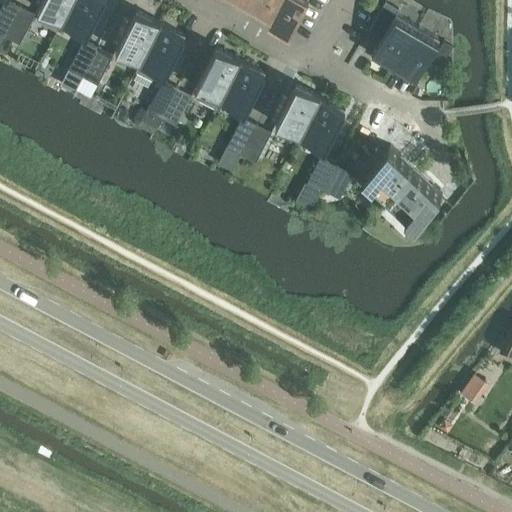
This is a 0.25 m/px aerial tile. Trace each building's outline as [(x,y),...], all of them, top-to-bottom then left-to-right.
[(4,0),(0,8),(0,32),(5,35),(21,5),(11,0),(4,0)] [(57,29),(62,20),(72,0),(41,0),(37,8),(45,12),(41,21),(57,29)] [(72,0),(62,20),(86,33),(103,0),(72,0)] [(260,7),(272,14),(280,0),(255,0),(251,8),(258,12),(260,7)] [(280,0),(272,14),(284,21),(281,26),(289,30),(306,0),(280,0)] [(386,0),(370,26),(384,34),(396,12),(399,8),(386,0)] [(21,5),(5,35),(19,42),(35,12),(21,5)] [(116,48),(140,61),(161,21),(136,9),(116,48)] [(372,53),(394,66),(418,25),(396,12),(384,34),(372,53)] [(161,21),(140,61),(136,70),(152,79),(157,70),(165,74),(185,34),(161,21)] [(418,25),(394,66),(415,78),(439,37),(418,25)] [(68,68),(83,75),(99,45),(84,38),(68,68)] [(435,55),(444,61),(453,45),(444,40),(435,55)] [(99,45),(83,75),(98,83),(113,53),(99,45)] [(215,107),(220,98),(241,58),(216,46),(196,85),(203,89),(199,98),(215,107)] [(241,58),(220,98),(245,111),(265,71),(241,58)] [(147,108),(161,116),(177,86),(162,78),(147,108)] [(275,122),(300,135),(320,95),(296,82),(275,122)] [(177,86),(161,116),(176,123),(192,93),(177,86)] [(320,95),(300,135),(325,148),(345,108),(320,95)] [(140,105),(133,118),(136,124),(152,132),(156,126),(161,116),(147,108),(140,105)] [(227,145),(241,153),(257,123),(242,115),(227,145)] [(257,123),(241,153),(256,161),(272,130),(257,123)] [(365,171),(391,195),(416,170),(400,155),(401,154),(391,144),(365,171)] [(307,182),(321,190),(337,160),(322,152),(307,182)] [(416,170),(391,195),(418,220),(443,193),(432,183),(431,184),(416,170)] [(511,325),(500,351),(511,356),(511,325)] [(472,376),(461,393),(478,403),(488,387),(472,376)]
